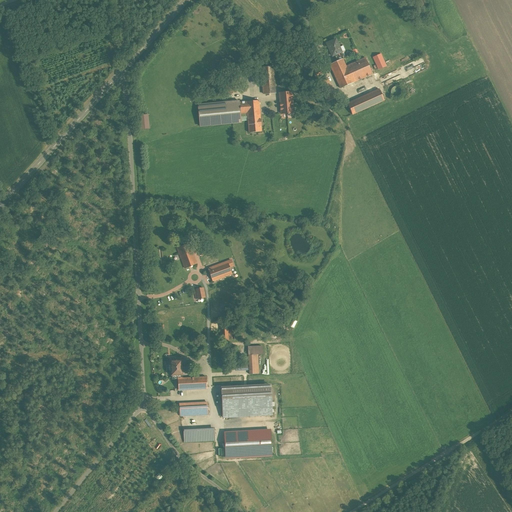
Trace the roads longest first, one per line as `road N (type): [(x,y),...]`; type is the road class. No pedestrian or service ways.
road 1 (unclassified): [(124,65),(144,404)]
road 2 (secondary): [(124,65),(0,207)]
road 3 (track): [(351,511),(511,412)]
road 4 (unclassified): [(144,404),(176,453),(240,511)]
road 5 (unclassified): [(55,511),(144,404)]
